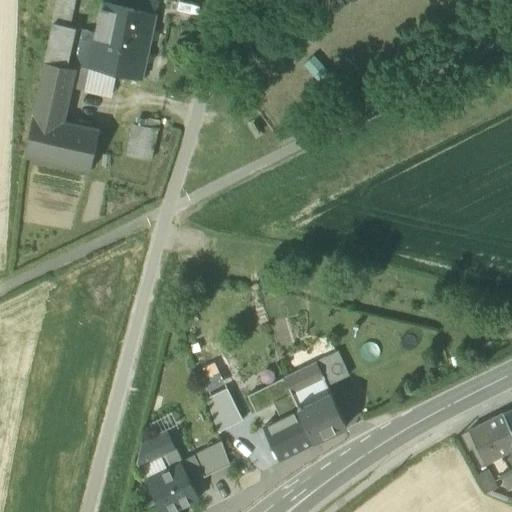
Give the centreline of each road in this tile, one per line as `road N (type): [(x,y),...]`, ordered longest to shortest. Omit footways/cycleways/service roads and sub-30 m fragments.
road 1 (residential): [(93,511),(221,0)]
road 2 (secondary): [(511,373),(376,443),(278,511)]
